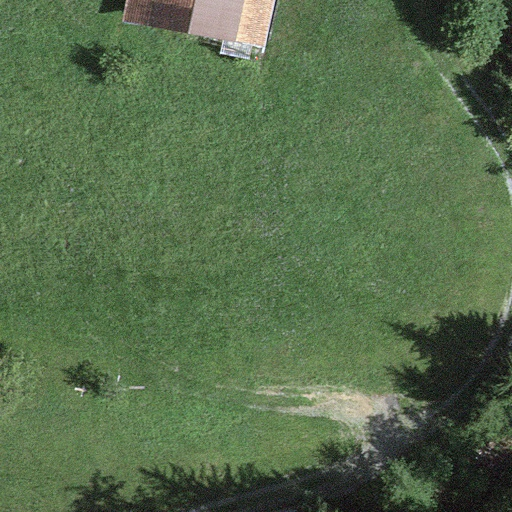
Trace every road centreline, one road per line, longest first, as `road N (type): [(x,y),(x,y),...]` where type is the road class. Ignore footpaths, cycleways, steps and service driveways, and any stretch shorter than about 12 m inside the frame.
road 1 (track): [(184,511),(295,489),(415,437),(486,374),(511,313)]
road 2 (track): [(415,437),(366,405),(193,378)]
road 3 (track): [(511,169),(450,55)]
